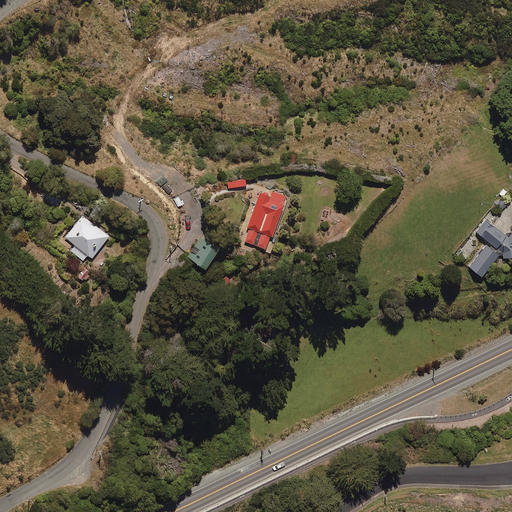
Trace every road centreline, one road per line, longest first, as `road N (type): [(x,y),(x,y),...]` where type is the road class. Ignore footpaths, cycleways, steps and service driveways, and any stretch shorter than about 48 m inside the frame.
road 1 (secondary): [(0,132),(135,204),(149,216),(158,246),(116,380),(81,455),(0,505)]
road 2 (trunk): [(511,347),(171,511)]
road 3 (residential): [(332,511),(403,476),(511,475)]
